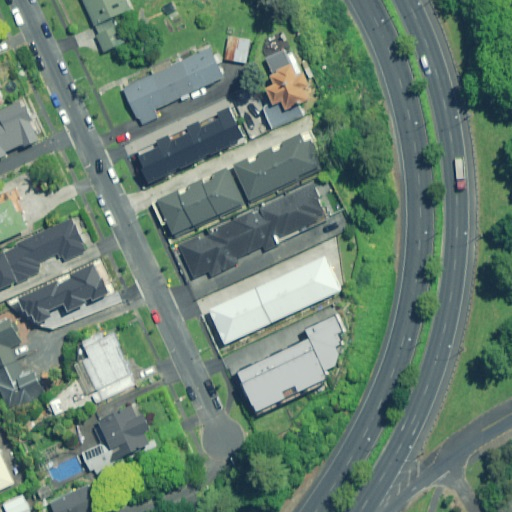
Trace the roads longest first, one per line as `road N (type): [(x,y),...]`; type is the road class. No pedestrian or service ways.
road 1 (primary): [(310,511),(355,449),(391,371),(413,283),(415,151),(392,53),(365,0)]
road 2 (primary): [(403,0),(445,121),(457,194),(455,266),(430,379),(358,511)]
road 3 (residential): [(21,0),(226,447)]
road 4 (unclassified): [(511,421),(378,511)]
